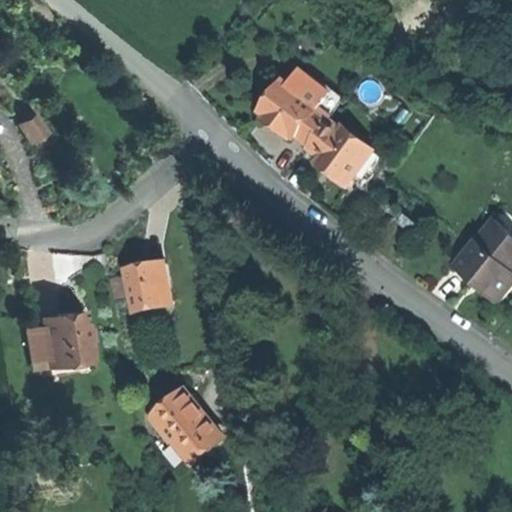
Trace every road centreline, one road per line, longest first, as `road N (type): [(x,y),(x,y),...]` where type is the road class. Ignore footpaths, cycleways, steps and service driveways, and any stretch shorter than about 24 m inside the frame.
road 1 (residential): [(207,134),(383,284),(511,372)]
road 2 (residential): [(207,134),(100,228),(58,236),(0,229)]
road 3 (residential): [(54,0),(207,134)]
